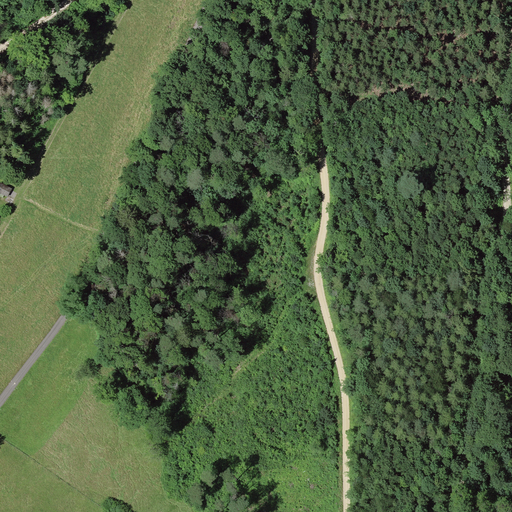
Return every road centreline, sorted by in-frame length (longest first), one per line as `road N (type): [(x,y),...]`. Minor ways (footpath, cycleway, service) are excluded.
road 1 (track): [(313,0),(313,110),(326,185),(315,275),(341,374),(348,511)]
road 2 (track): [(447,511),(481,373),(476,328),(483,285),(504,217),(511,54)]
road 3 (track): [(132,0),(0,237)]
